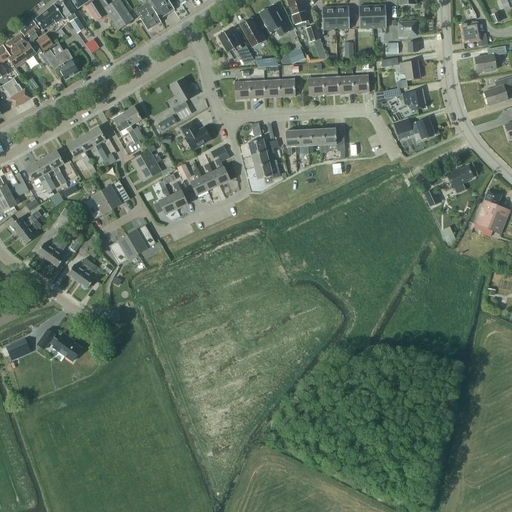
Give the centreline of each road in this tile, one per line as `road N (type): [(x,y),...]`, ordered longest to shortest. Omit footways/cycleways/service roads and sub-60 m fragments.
road 1 (tertiary): [(0,132),(188,26)]
road 2 (unclassified): [(511,180),(461,122),(444,0)]
road 3 (residential): [(142,208),(163,231),(244,194),(221,120)]
road 4 (residential): [(392,154),(364,111),(221,120)]
road 5 (residential): [(128,310),(108,315),(63,301),(0,250)]
